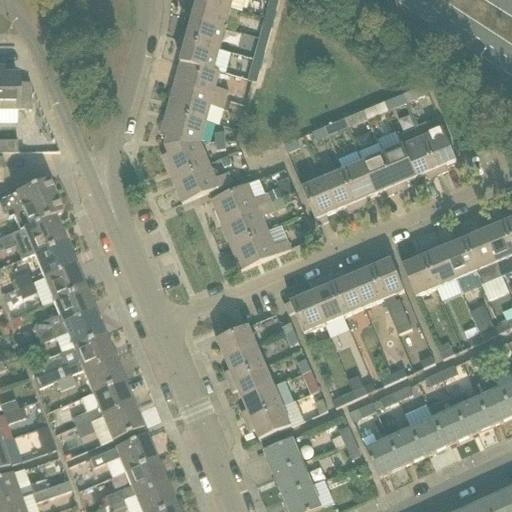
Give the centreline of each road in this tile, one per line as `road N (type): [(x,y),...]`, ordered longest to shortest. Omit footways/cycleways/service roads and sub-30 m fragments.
road 1 (residential): [(511,180),(159,326)]
road 2 (residential): [(8,0),(102,217)]
road 3 (residential): [(102,217),(134,66),(135,0)]
road 4 (residential): [(239,511),(159,326)]
road 5 (residential): [(159,326),(102,217)]
